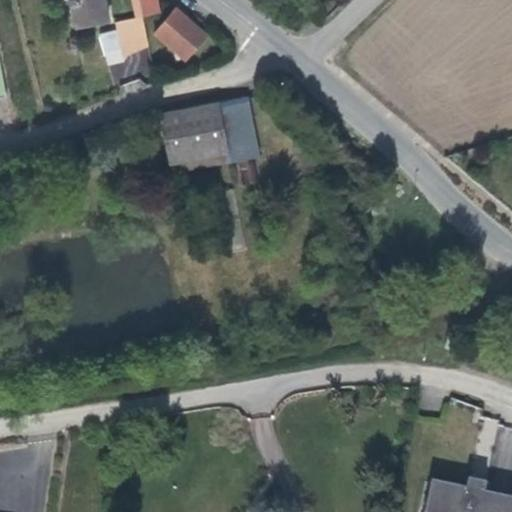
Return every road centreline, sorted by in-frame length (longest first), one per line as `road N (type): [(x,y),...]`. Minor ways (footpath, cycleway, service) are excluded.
road 1 (residential): [(0,428),(369,372),(449,373),(511,396)]
road 2 (secondary): [(297,63),(511,253)]
road 3 (residential): [(97,109),(238,71),(271,42)]
